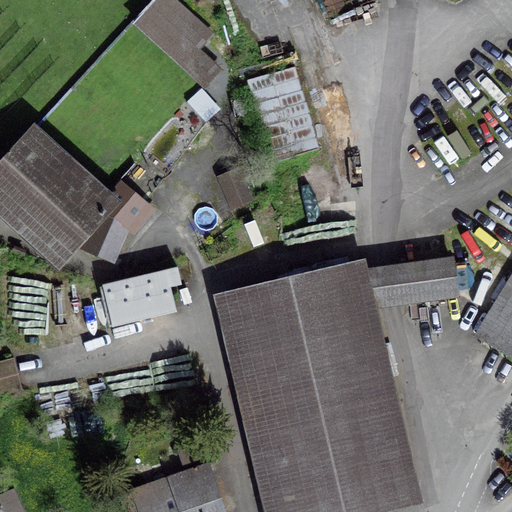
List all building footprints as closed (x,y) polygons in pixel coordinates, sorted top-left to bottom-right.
[(169,0),(167,0),(138,31),(205,93),(235,61),(169,0)] [(243,97),(231,99),(235,117),(247,114),(243,97)] [(107,197),(32,133),(3,167),(0,169),(0,212),(53,259),(87,220),(107,197)] [(236,170),(220,178),(233,207),(249,200),(236,170)] [(112,200),(107,197),(87,220),(94,226),(83,248),(111,261),(142,204),(122,187),(112,200)] [(364,261),(210,295),(262,511),(386,511),(419,505),(372,312),(456,298),(452,259),(365,270),(364,261)] [(178,270),(104,286),(113,325),(175,312),(169,287),(181,284),(178,270)] [(511,274),(475,339),(511,360),(511,274)] [(12,359),(0,361),(0,394),(20,389),(12,359)] [(222,511),(206,467),(128,495),(133,511),(222,511)]
